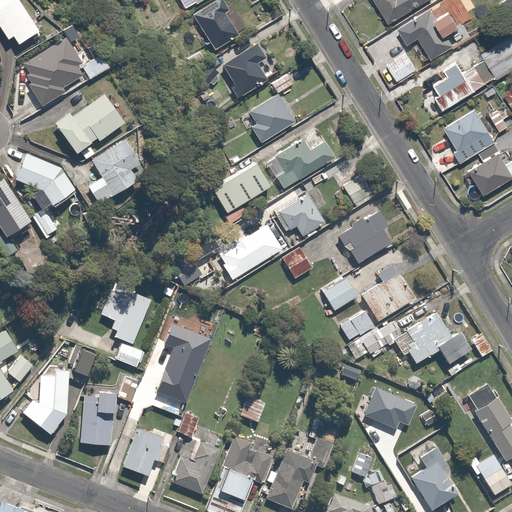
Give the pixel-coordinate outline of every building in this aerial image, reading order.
[(0,0),(0,13),(2,12),(20,40),(26,36),(31,44),(53,30),(33,0),(0,0)] [(162,0),(172,17),(203,0),(162,0)] [(370,0),(386,24),(422,0),(370,0)] [(215,3),(180,23),(203,62),(233,44),(220,21),(224,19),(215,3)] [(431,17),(427,11),(394,29),(402,45),(417,37),(429,59),(452,47),(447,37),(450,35),(446,28),(453,25),(444,9),(431,17)] [(511,39),(509,34),(478,53),(493,78),(511,66),(511,39)] [(95,73),(74,37),(49,51),(57,65),(40,75),(54,97),(95,73)] [(252,45),(213,71),(226,91),(221,94),(230,107),(274,79),(252,45)] [(0,47),(0,68),(10,62),(0,47)] [(404,51),(383,63),(394,81),(414,69),(404,51)] [(113,54),(93,66),(101,78),(120,65),(113,54)] [(191,58),(176,65),(180,74),(195,66),(191,58)] [(449,59),(435,68),(441,77),(430,84),(436,93),(431,96),(439,110),(469,91),(449,59)] [(279,80),(264,91),(271,99),(285,88),(279,80)] [(69,123),(78,136),(89,152),(111,137),(113,141),(141,122),(119,90),(69,123)] [(289,125),(275,100),(241,118),(247,130),(240,134),(248,148),(289,125)] [(511,119),(503,104),(486,114),(497,131),(511,121),(511,119)] [(456,151),(470,142),(481,160),(466,169),(481,194),(511,174),(511,159),(511,158),(503,162),(485,133),(486,132),(472,108),(441,127),(456,151)] [(113,175),(92,189),(105,209),(153,178),(146,166),(157,159),(140,133),(101,157),(113,175)] [(261,170),(277,195),(330,162),(319,145),(306,153),(299,143),(271,161),(272,163),(261,170)] [(59,205),(86,190),(72,166),(35,152),(30,167),(22,178),(41,186),(53,191),(59,205)] [(267,190),(252,166),(209,194),(224,218),(267,190)] [(5,173),(0,176),(0,220),(15,240),(41,219),(5,173)] [(358,181),(341,192),(351,207),(368,196),(358,181)] [(304,198),(269,218),(280,237),(292,230),(299,242),(322,229),(304,198)] [(63,230),(50,211),(41,217),(54,236),(63,230)] [(344,256),(352,270),(390,248),(381,232),(385,230),(374,211),(345,228),(346,231),(333,238),(340,250),(348,245),(351,251),(344,256)] [(227,250),(211,261),(227,285),(278,252),(261,228),(238,243),(236,240),(225,247),(227,250)] [(23,255),(11,239),(4,245),(15,260),(23,255)] [(296,251),(278,264),(291,281),(309,268),(296,251)] [(388,268),(372,278),(377,286),(393,277),(388,268)] [(397,275),(358,299),(375,327),(414,303),(397,275)] [(342,278),(317,295),(330,314),(355,297),(342,278)] [(147,301),(106,286),(95,318),(110,324),(107,331),(115,334),(113,339),(131,346),(147,301)] [(364,315),(336,331),(345,346),(373,330),(364,315)] [(434,316),(392,344),(402,360),(407,357),(414,368),(436,354),(447,370),(463,360),(459,354),(467,349),(456,333),(448,338),(434,316)] [(392,322),(360,342),(368,356),(400,336),(392,322)] [(479,331),(469,337),(480,354),(490,348),(479,331)] [(4,332),(0,334),(0,400),(6,397),(0,386),(0,363),(17,354),(4,332)] [(142,354),(118,346),(112,364),(136,372),(142,354)] [(68,348),(62,368),(70,370),(76,350),(68,348)] [(92,353),(77,349),(71,372),(85,376),(92,353)] [(14,361),(1,379),(13,387),(25,369),(14,361)] [(142,377),(127,370),(116,394),(131,401),(142,377)] [(52,379),(34,379),(33,391),(33,405),(25,405),(14,419),(45,441),(63,418),(65,373),(52,373),(52,379)] [(483,387),(463,399),(470,411),(462,417),(494,468),(511,456),(511,425),(510,423),(507,425),(483,387)] [(96,401),(78,399),(74,448),(107,450),(109,414),(115,415),(116,395),(97,394),(96,401)] [(240,402),(235,419),(255,426),(261,409),(240,402)] [(366,414),(355,420),(392,484),(407,475),(397,457),(403,454),(382,418),(372,424),(366,414)] [(176,420),(172,437),(186,440),(189,423),(176,420)] [(157,444),(132,432),(114,471),(139,483),(147,466),(150,467),(157,453),(153,451),(157,444)] [(314,435),(303,463),(315,468),(314,471),(321,474),(334,443),(314,435)] [(271,455),(224,438),(212,470),(217,472),(202,511),(241,511),(253,482),(260,485),(271,455)] [(196,500),(215,452),(194,444),(185,465),(170,459),(160,486),(196,500)] [(353,451),(346,478),(361,482),(368,455),(353,451)] [(444,472),(434,453),(414,464),(419,472),(402,481),(418,511),(427,511),(454,498),(441,473),(444,472)] [(303,463),(285,454),(261,506),(274,511),(284,511),(298,484),(305,488),(315,468),(303,463)] [(362,482),(373,510),(392,502),(384,483),(380,484),(377,476),(362,482)] [(366,511),(368,508),(329,496),(323,511),(366,511)]
